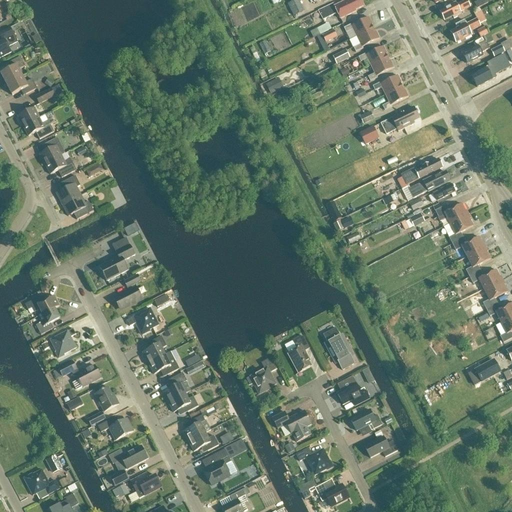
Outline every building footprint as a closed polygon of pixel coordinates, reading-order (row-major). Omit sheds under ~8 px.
[(348,2),(342,4),(334,8),(333,5),(318,12),(322,20),(323,22),(337,15),(340,21),(353,15),(353,13),(363,8),(359,0),(354,0),(348,3),(348,2)] [(484,0),(481,0),(473,4),(476,10),(487,5),(484,0)] [(470,9),(468,4),(467,1),(457,6),(456,4),(447,8),(448,9),(440,13),(445,23),(453,18),(454,20),(462,16),(461,14),(470,9)] [(299,2),(288,7),(293,17),(304,12),(299,2)] [(480,28),(479,26),(486,23),(481,13),(474,16),(477,21),(466,26),(464,22),(455,27),(457,30),(450,34),(456,45),(472,37),(470,33),(480,28)] [(351,26),(344,30),(346,34),(353,31),(357,38),(373,30),(371,27),(372,27),(369,19),(352,28),(351,26)] [(313,32),(316,39),(334,30),(331,23),(313,32)] [(476,33),(480,40),(487,36),(484,29),(476,33)] [(17,44),(10,30),(0,35),(0,38),(2,42),(0,42),(0,59),(11,54),(8,49),(17,44)] [(360,46),(353,49),(356,54),(363,50),(362,49),(379,41),(376,33),(375,34),(373,30),(357,38),(360,46)] [(334,32),(323,37),(327,44),(337,39),(334,32)] [(493,60),(504,55),(511,50),(511,47),(509,42),(500,47),(501,48),(490,53),(493,60)] [(472,51),(462,56),(467,65),(477,60),(478,61),(484,58),(482,54),(490,50),(486,43),(472,50),(472,51)] [(366,55),(358,59),(361,64),(367,60),(371,68),(387,60),(386,56),(387,56),(383,48),(366,57),(366,55)] [(336,66),(342,64),(349,60),(346,52),(332,59),(336,66)] [(26,68),(23,64),(21,58),(9,64),(12,69),(1,75),(7,86),(22,78),(19,71),(26,68)] [(493,76),(500,72),(509,68),(504,59),(489,67),(490,69),(479,74),(480,74),(472,78),(477,88),(484,85),(484,86),(492,82),(489,77),(493,75),(493,76)] [(375,75),(368,78),(370,83),(378,80),(377,78),(394,70),(390,62),(389,63),(387,60),(371,68),(375,75)] [(37,71),(41,78),(54,72),(50,65),(37,71)] [(267,78),(264,72),(258,74),(261,81),(267,78)] [(380,84),(373,88),(375,93),(382,89),(385,96),(402,88),(400,85),(401,85),(398,77),(381,86),(380,84)] [(22,78),(7,86),(12,97),(23,91),(26,96),(37,90),(32,81),(26,84),(22,78)] [(271,96),(284,89),(279,80),(266,86),(271,96)] [(389,104),(382,108),(385,112),(392,109),(391,107),(408,99),(404,92),(402,88),(385,96),(389,104)] [(39,106),(45,103),(55,98),(51,91),(36,99),(39,106)] [(23,128),(40,120),(34,109),(18,118),(23,128)] [(419,121),(413,109),(381,125),(386,136),(397,131),(398,134),(414,126),(413,124),(419,121)] [(360,119),(363,126),(374,121),(371,114),(360,119)] [(40,142),(54,134),(45,117),(40,120),(23,128),(28,138),(36,134),(40,142)] [(372,130),(359,136),(365,147),(378,141),(372,130)] [(45,166),(62,158),(66,156),(57,139),(42,147),(45,153),(40,156),(45,166)] [(51,176),(58,173),(62,180),(76,173),(70,161),(65,163),(62,158),(45,166),(51,176)] [(438,161),(415,173),(414,170),(401,176),(406,187),(442,169),(438,161)] [(93,178),(106,173),(103,165),(90,171),(93,178)] [(439,187),(450,182),(446,174),(438,178),(437,177),(408,190),(413,200),(438,188),(439,187)] [(63,207),(81,197),(77,190),(80,188),(75,178),(59,186),(62,192),(57,195),(63,207)] [(455,194),(452,187),(434,196),(437,203),(455,194)] [(69,218),(74,216),(77,222),(94,213),(89,203),(85,205),(81,197),(63,207),(69,218)] [(409,207),(412,213),(424,208),(421,201),(409,207)] [(340,215),(334,203),(326,207),(332,219),(340,215)] [(450,226),(467,217),(462,206),(449,212),(446,207),(435,213),(439,220),(438,220),(440,224),(447,220),(450,226)] [(414,228),(414,229),(425,224),(421,216),(410,222),(414,228)] [(452,246),(463,240),(461,235),(473,228),(467,217),(450,226),(451,228),(445,231),(452,246)] [(354,226),(351,219),(341,223),(345,231),(354,226)] [(463,240),(452,246),(456,253),(462,249),(467,258),(484,249),(479,239),(466,245),(463,240)] [(116,254),(130,247),(126,240),(112,247),(116,254)] [(100,269),(107,283),(128,272),(124,263),(135,257),(130,247),(116,254),(119,260),(100,269)] [(472,269),(466,272),(469,278),(480,273),(478,268),(490,261),(484,249),(467,258),(472,269)] [(480,273),(469,278),(473,286),(479,282),(484,292),(501,283),(496,272),(483,278),(480,273)] [(128,291),(137,286),(142,283),(138,277),(125,284),(128,291)] [(489,302),(483,305),(487,312),(498,306),(495,300),(507,294),(501,283),(484,292),(489,302)] [(135,290),(116,301),(121,311),(141,301),(135,290)] [(478,303),(486,300),(483,294),(475,297),(478,303)] [(170,303),(167,297),(154,303),(158,309),(170,303)] [(32,310),(34,314),(40,311),(43,316),(43,317),(55,310),(55,311),(59,308),(54,298),(42,304),(40,299),(25,306),(28,312),(32,310)] [(498,306),(487,312),(490,318),(496,315),(501,325),(511,319),(511,305),(500,311),(498,306)] [(60,320),(55,311),(55,310),(43,317),(43,316),(38,319),(41,324),(36,327),(41,337),(52,331),(49,326),(60,320)] [(159,327),(150,310),(127,322),(130,328),(136,325),(142,337),(150,333),(149,332),(159,327)] [(506,335),(500,338),(504,345),(511,340),(511,333),(511,334),(511,333),(511,319),(501,325),(506,335)] [(73,330),(51,342),(57,354),(56,354),(59,360),(65,357),(64,356),(76,350),(71,339),(76,336),(73,330)] [(342,372),(355,365),(351,358),(352,358),(342,338),(340,338),(336,330),(323,337),(342,372)] [(148,365),(165,357),(162,351),(167,348),(161,338),(151,344),(153,349),(143,355),(148,365)] [(300,374),(311,368),(304,354),(310,350),(303,338),(293,344),(297,351),(289,355),(300,374)] [(148,365),(154,376),(165,371),(168,377),(180,371),(171,354),(165,357),(148,365)] [(194,366),(191,360),(185,363),(188,369),(194,366)] [(277,371),(271,360),(261,365),(265,371),(251,379),(247,381),(251,388),(254,386),(256,388),(255,388),(259,397),(267,392),(266,391),(276,386),(270,375),(277,371)] [(481,385),(501,375),(494,361),(474,371),(481,385)] [(72,374),(77,371),(73,363),(59,371),(59,372),(54,374),(57,380),(62,377),(63,379),(72,374)] [(101,380),(95,367),(80,375),(77,371),(72,374),(74,379),(77,377),(83,390),(101,380)] [(503,375),(507,382),(511,379),(511,378),(509,372),(503,375)] [(169,404),(185,396),(191,393),(186,384),(187,383),(183,375),(170,381),(174,389),(163,394),(169,404)] [(341,393),(337,395),(343,407),(352,403),(355,408),(358,406),(369,401),(364,391),(360,393),(356,385),(352,379),(338,386),(341,393)] [(108,389),(95,396),(104,414),(119,406),(115,400),(114,400),(108,389)] [(169,404),(174,414),(185,409),(188,414),(198,408),(193,398),(188,401),(185,396),(169,404)] [(75,410),(86,405),(82,398),(72,404),(75,410)] [(373,419),(369,412),(350,421),(356,433),(369,427),(371,432),(382,427),(377,417),(373,419)] [(311,427),(304,413),(288,421),(285,414),(272,420),(278,431),(286,426),(292,437),(293,436),(297,444),(310,437),(306,429),(311,427)] [(92,429),(101,424),(102,424),(107,421),(103,414),(88,422),(92,429)] [(189,444),(206,435),(204,433),(209,430),(202,417),(192,423),(194,428),(184,434),(189,444)] [(133,432),(127,421),(119,425),(116,419),(98,428),(101,434),(110,430),(115,441),(113,443),(114,444),(135,432),(135,431),(133,432)] [(233,432),(223,438),(227,445),(237,439),(233,432)] [(189,444),(194,454),(205,448),(208,453),(219,448),(214,438),(208,440),(206,435),(189,444)] [(382,454),(385,459),(398,453),(393,443),(387,446),(383,439),(364,448),(370,460),(382,454)] [(148,461),(141,448),(124,457),(121,452),(109,458),(113,467),(115,466),(120,475),(110,481),(114,489),(128,481),(124,473),(127,472),(148,461)] [(306,460),(315,477),(327,471),(327,472),(333,469),(330,463),(329,463),(323,451),(312,457),(308,450),(296,456),(300,464),(306,460)] [(215,466),(203,472),(211,488),(230,478),(225,467),(231,464),(224,452),(211,458),(215,466)] [(63,470),(56,457),(46,462),(52,475),(63,470)] [(49,486),(42,472),(33,477),(32,476),(24,480),(33,498),(45,491),(48,497),(60,491),(55,482),(49,486)] [(145,498),(161,489),(155,477),(149,480),(147,475),(131,483),(136,494),(141,491),(145,498)] [(322,504),(327,501),(331,508),(349,499),(342,487),(336,491),(331,481),(315,490),(322,504)] [(124,486),(115,491),(120,499),(129,495),(124,486)] [(304,486),(299,489),(302,495),(307,492),(304,486)] [(233,503),(231,504),(222,509),(223,511),(242,511),(237,501),(246,497),(243,492),(230,498),(233,503)] [(66,502),(62,504),(49,511),(72,511),(71,510),(78,506),(72,496),(65,500),(66,502)]
